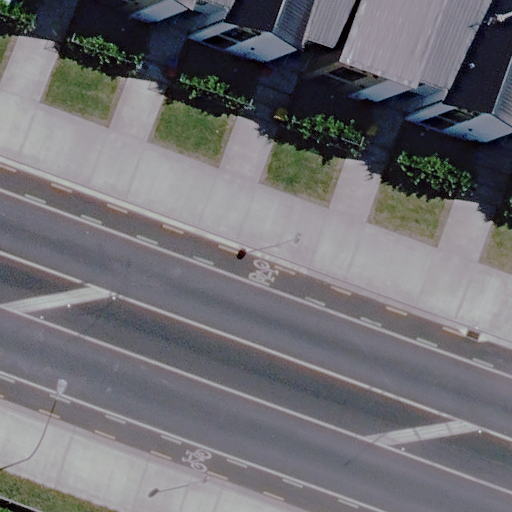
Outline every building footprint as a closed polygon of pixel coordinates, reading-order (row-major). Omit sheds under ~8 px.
[(169,0),(98,0),(161,22),(169,0)] [(300,0),(169,0),(161,22),(278,64),(300,0)] [(423,0),(300,0),(278,64),(386,103),(423,0)] [(511,101),(511,0),(423,0),(386,103),(497,144),(511,101)] [(511,101),(497,144),(511,148),(511,101)]
